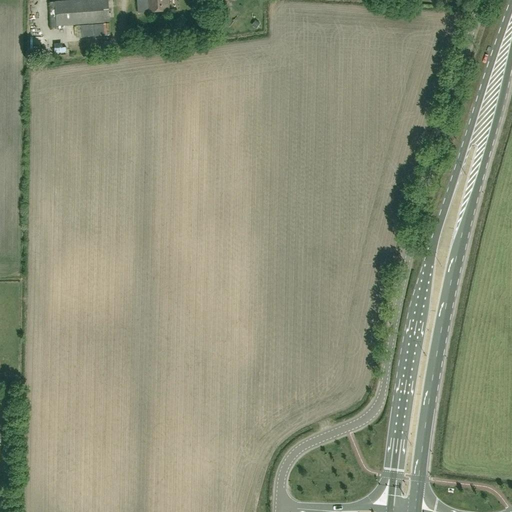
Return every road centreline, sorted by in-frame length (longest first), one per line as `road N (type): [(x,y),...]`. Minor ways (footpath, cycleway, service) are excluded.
road 1 (unclassified): [(278,507),(290,456),(357,422),(379,397),(427,180),(483,0)]
road 2 (primary): [(511,18),(426,277),(389,510)]
road 3 (primary): [(414,511),(445,305),(511,44)]
